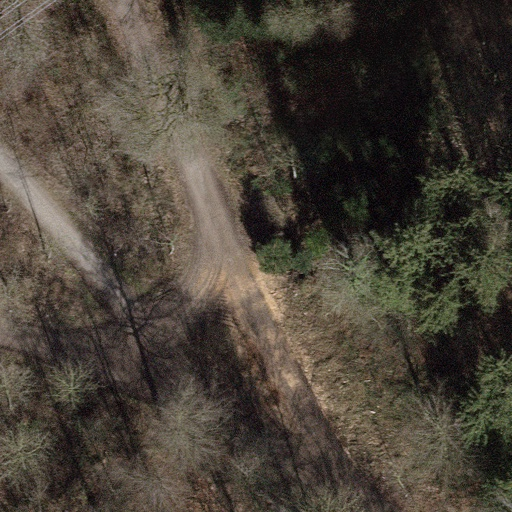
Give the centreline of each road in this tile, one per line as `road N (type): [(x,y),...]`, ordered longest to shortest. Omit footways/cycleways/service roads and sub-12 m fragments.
road 1 (track): [(123,0),(328,461)]
road 2 (track): [(0,322),(73,352),(162,331),(328,461),(379,511)]
road 3 (track): [(224,240),(162,331),(0,156)]
